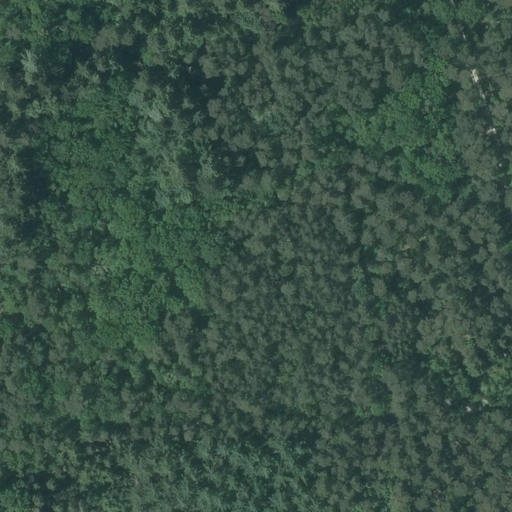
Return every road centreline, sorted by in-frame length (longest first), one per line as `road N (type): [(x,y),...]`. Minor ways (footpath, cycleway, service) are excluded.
road 1 (track): [(406,511),(355,236),(282,0)]
road 2 (track): [(511,236),(449,0)]
